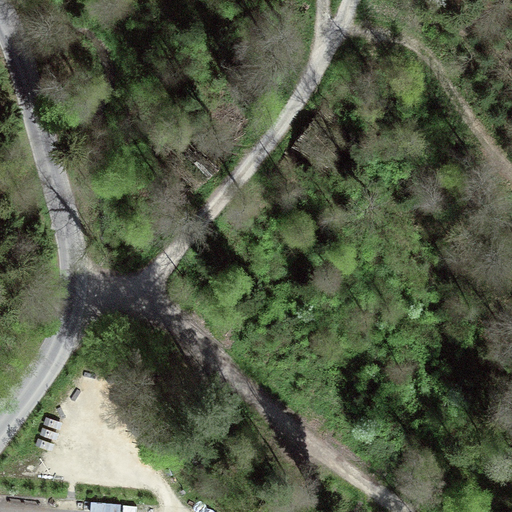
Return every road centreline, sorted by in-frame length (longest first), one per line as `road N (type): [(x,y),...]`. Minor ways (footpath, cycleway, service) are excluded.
road 1 (unclassified): [(0,19),(37,112),(77,265),(65,334),(0,428)]
road 2 (track): [(354,0),(345,27),(253,164),(131,294)]
road 3 (track): [(399,511),(131,294)]
road 4 (track): [(511,168),(415,45),(345,27)]
